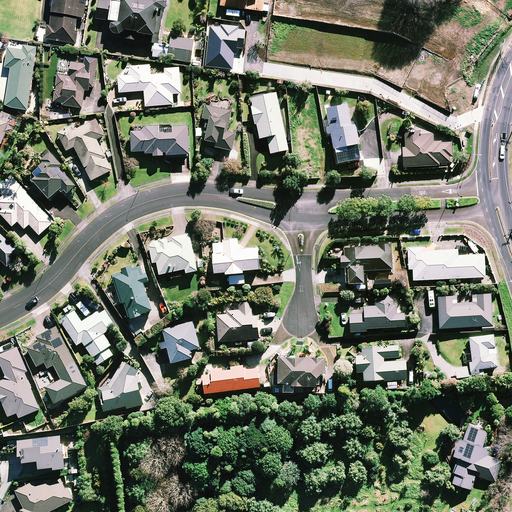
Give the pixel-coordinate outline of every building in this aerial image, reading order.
[(87,0),(52,0),(52,6),(55,7),(52,26),(49,26),(47,40),(75,44),(79,18),(85,18),(87,0)] [(114,0),(114,2),(101,0),(98,20),(113,22),(111,34),(125,36),(124,39),(159,45),(165,10),(168,7),(168,1),(167,0),(114,0)] [(222,0),(221,6),(263,12),(264,3),(270,4),(270,0),(222,0)] [(223,42),(224,36),(217,35),(217,41),(207,39),(205,54),(236,58),(238,44),(223,42)] [(195,41),(172,37),(171,47),(156,45),(154,58),(192,63),(195,41)] [(37,48),(24,46),(23,51),(9,49),(6,68),(12,69),(6,107),(28,110),(37,48)] [(88,65),(65,62),(64,76),(59,76),(55,105),(83,108),(85,91),(90,91),(90,88),(94,88),(96,70),(87,69),(88,65)] [(151,76),(151,66),(130,67),(130,76),(119,76),(120,93),(145,91),(146,107),(174,105),(173,95),(182,94),(180,68),(165,69),(166,75),(151,76)] [(289,151),(277,93),(251,99),(256,125),(258,124),(261,139),(268,138),(272,154),(289,151)] [(353,126),(348,105),(326,110),(339,165),(362,160),(360,152),(356,153),(354,146),(361,145),(356,125),(353,126)] [(203,119),(206,120),(205,127),(210,128),(207,141),(220,144),(219,148),(233,151),(236,134),(228,132),(232,111),(206,106),(203,119)] [(0,145),(1,144),(2,145),(10,125),(13,118),(1,113),(0,115),(0,114),(0,145)] [(105,136),(96,117),(89,121),(90,123),(75,130),(72,126),(58,133),(67,151),(75,147),(92,181),(113,170),(98,140),(105,136)] [(146,154),(154,154),(154,157),(165,157),(165,154),(167,154),(167,156),(178,156),(178,154),(190,154),(189,126),(143,127),(143,132),(132,132),(133,152),(146,152),(146,154)] [(421,136),(421,133),(416,133),(416,135),(411,135),(412,132),(406,132),(404,166),(439,167),(439,163),(451,163),(452,142),(433,141),(434,135),(423,134),(423,136),(421,136)] [(51,199),(61,190),(63,193),(66,191),(68,194),(77,186),(60,167),(62,165),(50,153),(43,159),(45,161),(32,173),(37,178),(34,181),(51,199)] [(54,222),(13,178),(0,189),(0,191),(4,196),(0,199),(0,205),(4,210),(0,213),(13,227),(18,222),(25,229),(30,225),(40,236),(54,222)] [(0,259),(8,267),(21,254),(0,233),(0,259)] [(198,271),(190,234),(150,243),(154,263),(158,262),(161,275),(186,269),(187,274),(198,271)] [(240,250),(239,239),(223,241),(225,254),(214,255),(216,274),(226,273),(226,275),(244,274),(244,271),(261,270),(259,248),(240,250)] [(393,270),(391,245),(345,248),(346,256),(341,256),(342,268),(350,268),(351,284),(365,283),(365,271),(393,270)] [(434,251),(434,247),(408,249),(409,270),(414,269),(414,281),(486,277),(485,255),(458,256),(458,250),(434,251)] [(203,258),(197,259),(199,270),(205,268),(203,258)] [(134,269),(133,266),(122,270),(124,274),(114,277),(123,303),(125,303),(131,320),(154,312),(144,284),(149,282),(146,274),(144,274),(142,266),(134,269)] [(447,296),(438,296),(440,329),(493,326),(491,295),(472,296),(472,302),(457,303),(456,295),(447,296)] [(390,307),(390,297),(376,298),(376,306),(365,307),(365,314),(351,315),(352,332),(368,331),(368,329),(405,327),(405,315),(397,315),(397,307),(390,307)] [(253,317),(252,303),(240,303),(240,310),(227,311),(228,315),(218,315),(220,342),(260,339),(259,317),(253,317)] [(113,323),(104,308),(83,322),(76,311),(62,321),(78,346),(83,342),(99,365),(114,356),(109,348),(112,346),(104,334),(110,330),(107,327),(113,323)] [(164,330),(167,341),(160,343),(163,352),(169,351),(173,364),(194,358),(192,351),(200,348),(193,322),(164,330)] [(28,348),(38,367),(36,371),(40,373),(44,377),(46,370),(55,365),(67,389),(80,382),(76,375),(81,373),(57,327),(38,337),(40,342),(28,348)] [(498,367),(494,335),(470,338),(472,353),(465,353),(467,367),(456,368),(458,378),(484,375),(484,369),(498,367)] [(365,381),(384,380),(385,382),(388,382),(388,387),(398,386),(397,380),(407,379),(407,361),(385,362),(385,358),(400,357),(399,346),(361,348),(362,357),(357,357),(358,372),(364,372),(365,381)] [(0,360),(8,379),(0,382),(0,395),(9,417),(18,413),(20,418),(41,409),(32,389),(34,388),(18,348),(0,355),(0,360)] [(275,365),(275,373),(275,386),(285,386),(284,393),(286,393),(295,393),(295,386),(318,387),(318,377),(326,377),(327,358),(281,358),(281,365),(275,365)] [(137,370),(125,363),(122,362),(108,385),(99,388),(105,412),(127,406),(128,409),(144,404),(137,378),(137,370)] [(244,371),(243,366),(232,367),(232,370),(223,371),(223,369),(211,370),(212,375),(204,376),(206,394),(262,387),(259,369),(244,371)] [(488,432),(469,426),(464,441),(460,439),(455,457),(459,458),(454,473),(456,473),(453,484),(472,490),(477,476),(495,482),(502,460),(488,456),(490,450),(483,447),(488,432)] [(66,459),(69,459),(67,449),(75,448),(73,434),(19,441),(20,456),(23,456),(25,471),(26,474),(37,472),(38,476),(55,473),(55,470),(67,468),(66,459)] [(22,511),(53,511),(53,510),(74,499),(68,488),(67,489),(61,479),(52,484),(50,480),(36,487),(34,482),(16,492),(26,509),(22,511)]
